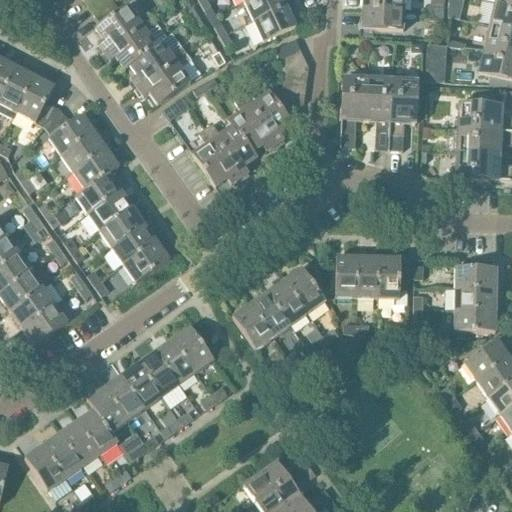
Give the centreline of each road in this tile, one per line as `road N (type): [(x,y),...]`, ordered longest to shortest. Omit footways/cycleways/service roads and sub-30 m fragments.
road 1 (residential): [(222,261),(39,0)]
road 2 (residential): [(0,413),(222,261)]
road 3 (residential): [(326,178),(398,190),(458,229),(511,230)]
road 4 (residential): [(326,178),(315,135),(317,48),(329,39),(331,0)]
road 5 (residential): [(222,261),(314,197),(326,178)]
